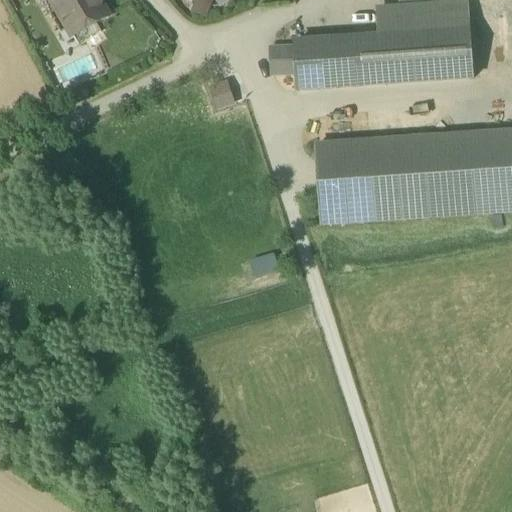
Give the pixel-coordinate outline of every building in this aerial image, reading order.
[(51,2),(71,36),(88,26),(88,27),(96,29),(109,21),(96,0),(52,0),(51,1),(51,2)] [(207,19),(212,1),(209,0),(195,0),(191,14),(207,19)] [(213,0),(218,8),(232,0),(213,0)] [(399,4),(399,12),(401,38),(469,33),(467,7),(422,10),(422,2),(399,4)] [(379,40),(401,38),(399,12),(377,13),(379,40)] [(88,26),(71,36),(74,42),(96,29),(88,27),(88,26)] [(297,77),(297,94),(473,81),(470,33),(469,33),(401,38),(379,40),(296,46),(296,51),(297,77)] [(272,52),(273,78),(297,77),(296,51),(272,52)] [(229,105),(216,90),(204,101),(217,116),(229,105)] [(511,134),(317,149),(323,229),(511,215),(511,134)] [(276,256),(251,262),(254,280),(280,274),(276,256)]
